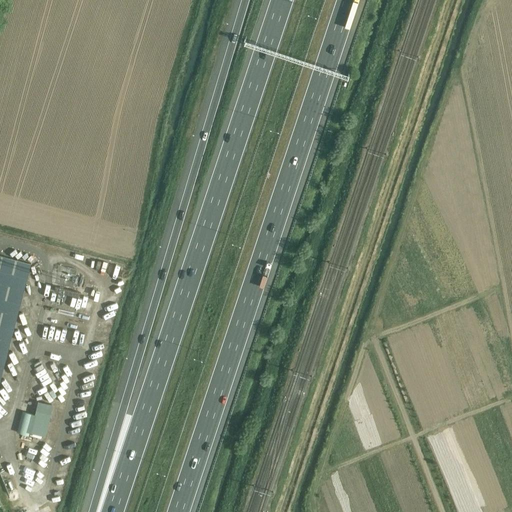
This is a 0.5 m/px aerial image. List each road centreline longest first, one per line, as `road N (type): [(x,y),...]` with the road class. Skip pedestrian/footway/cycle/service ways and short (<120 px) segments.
road 1 (motorway): [(177,511),(348,0)]
road 2 (track): [(281,511),(452,0)]
road 3 (motorway): [(281,0),(112,511)]
road 4 (motorway): [(244,0),(94,511)]
